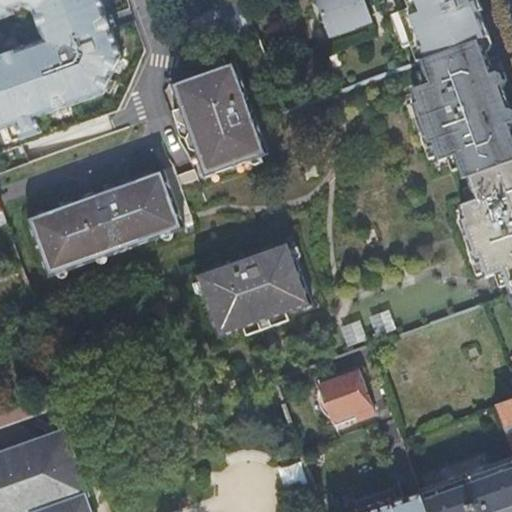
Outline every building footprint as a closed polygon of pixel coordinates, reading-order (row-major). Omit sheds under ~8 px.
[(0,0),(0,17),(31,7),(41,37),(0,50),(0,125),(6,123),(11,136),(39,126),(34,113),(103,88),(119,53),(100,0),(0,0)] [(223,0),(212,4),(226,42),(256,32),(244,0),(223,0)] [(316,0),(320,10),(347,0),(316,0)] [(365,0),(347,0),(320,10),(330,39),(356,29),(353,22),(371,16),(365,0)] [(418,61),(419,62),(421,61),(482,39),(490,36),(475,0),(407,0),(408,3),(402,5),(407,18),(403,19),(412,44),(404,47),(404,48),(412,45),(415,44),(421,60),(418,61)] [(353,22),(356,29),(374,23),(371,16),(353,22)] [(395,22),(404,47),(412,44),(403,19),(395,22)] [(482,39),(421,61),(430,84),(413,90),(418,104),(414,106),(427,144),(432,143),(439,161),(455,155),(463,178),(468,176),(511,159),(511,106),(510,106),(506,107),(499,88),(504,87),(507,78),(505,73),(496,69),(493,70),(482,39)] [(412,45),(418,61),(421,60),(415,44),(412,45)] [(182,107),(178,109),(182,119),(188,123),(192,134),(189,139),(193,149),(198,151),(206,175),(271,152),(257,114),(253,112),(255,108),(253,101),(249,100),(251,95),(237,58),(173,81),(182,107)] [(511,159),(468,176),(471,183),(476,198),(471,200),(460,204),(463,212),(464,217),(461,218),(476,257),(480,257),(485,271),(486,274),(497,270),(502,269),(508,284),(511,294),(511,293),(511,159)] [(163,168),(28,216),(50,275),(184,227),(163,168)] [(476,198),(471,183),(465,185),(471,200),(476,198)] [(286,243),(197,275),(219,334),(242,326),(246,333),(259,328),(257,321),(267,317),(270,324),(286,318),(284,310),(308,302),(286,243)] [(482,271),(485,271),(480,257),(476,257),(482,271)] [(503,285),(508,284),(502,269),(497,270),(503,285)] [(257,321),(259,328),(270,324),(267,317),(257,321)] [(346,347),(365,339),(358,321),(339,328),(346,347)] [(368,346),(361,349),(363,355),(371,352),(368,346)] [(320,385),(333,420),(334,426),(374,411),(358,365),(318,380),(320,385)] [(326,415),(333,420),(320,385),(319,386),(318,390),(318,396),(319,401),(320,407),(322,410),(326,415)] [(511,399),(496,406),(511,450),(511,399)] [(89,511),(82,493),(85,492),(62,429),(0,451),(0,511),(89,511)] [(452,483),(422,494),(428,511),(511,511),(511,461),(486,471),(484,466),(451,478),(452,483)] [(282,487),(304,480),(298,462),(277,468),(282,487)] [(372,503),(375,511),(428,511),(422,494),(422,493),(391,504),(388,497),(372,503)] [(375,511),(372,503),(356,509),(356,511),(375,511)]
